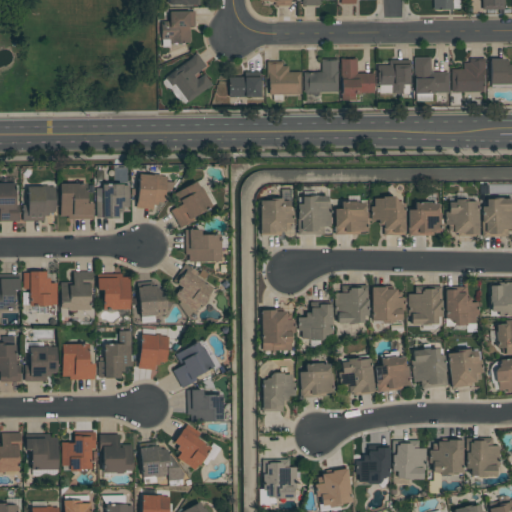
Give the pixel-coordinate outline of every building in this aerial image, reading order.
[(431,0),(432,10),(459,10),(458,0),(431,0)] [(480,0),(480,10),(504,10),(504,0),(480,0)] [(194,12),(168,11),(168,22),(165,22),(165,43),(189,43),(189,26),(193,26),(194,12)] [(163,76),(170,87),(175,84),(186,102),(211,86),(202,72),(206,69),(197,54),(163,76)] [(340,100),(353,100),(353,93),(373,93),(372,71),(355,72),(355,54),(339,55),(340,100)] [(511,84),(511,63),(503,64),(503,55),(488,56),(489,85),(511,84)] [(447,93),(447,71),(429,71),(429,56),(413,56),(413,93),(447,93)] [(336,58),(320,59),(320,71),(302,71),(302,93),(336,92),(336,58)] [(377,64),(377,86),(390,85),(390,93),(401,93),(401,85),(408,85),(408,58),(387,59),(388,63),(377,64)] [(483,92),(482,58),(461,59),(462,69),(450,69),(450,92),(483,92)] [(267,95),(300,94),(299,70),(287,70),(287,62),(266,62),(267,95)] [(259,97),(259,76),(228,76),(228,97),(259,97)] [(134,207),(151,209),(152,201),(162,202),(166,175),(139,171),(134,207)] [(0,221),(16,221),(15,180),(0,180),(0,221)] [(59,219),(88,218),(87,180),(58,180),(59,219)] [(128,207),(128,180),(101,181),(101,187),(95,188),(96,218),(117,218),(117,207),(128,207)] [(174,192),(181,204),(169,210),(177,226),(211,209),(196,181),(174,192)] [(26,221),(42,221),(42,213),(53,213),(54,185),(26,184),(26,221)] [(383,234),(403,234),(403,192),(371,192),(371,220),(383,220),(383,234)] [(322,232),(322,226),(328,226),(327,193),(300,193),(300,203),(297,203),(297,232),(322,232)] [(506,236),(507,229),(511,229),(511,222),(511,194),(484,194),(483,235),(506,236)] [(259,233),(284,234),(284,223),(292,224),(292,210),(287,210),(287,197),(259,196),(259,233)] [(333,233),(366,232),(365,199),(333,199),(333,233)] [(476,199),(453,199),(454,207),(446,207),(446,234),(476,233),(476,199)] [(406,209),(407,234),(439,234),(438,200),(413,200),(414,209),(406,209)] [(219,260),(218,228),(184,229),(185,261),(219,260)] [(28,305),(55,306),(55,280),(44,279),(44,270),(22,270),(22,289),(28,289),(28,305)] [(89,310),(90,271),(72,270),(72,281),(59,281),(58,309),(89,310)] [(173,298),(195,312),(212,288),(184,270),(174,285),(179,288),(173,298)] [(0,275),(0,309),(12,310),(12,291),(18,291),(18,275),(0,275)] [(128,275),(96,275),(95,290),(101,290),(101,308),(128,308),(128,275)] [(511,316),(511,281),(488,281),(488,316),(511,316)] [(137,316),(166,315),(165,288),(157,288),(157,282),(137,282),(137,316)] [(334,323),(364,323),(364,284),(334,284),(334,323)] [(370,284),(369,321),(401,322),(402,285),(370,284)] [(438,285),(408,285),(409,325),(439,324),(438,285)] [(444,326),(476,325),(475,302),(471,302),(470,291),(457,292),(456,285),(443,286),(444,326)] [(330,301),(306,301),(305,317),(298,317),(297,339),(321,340),(321,334),(329,334),(330,301)] [(260,351),(291,350),(290,307),(259,307),(260,351)] [(511,320),(494,321),(495,348),(502,348),(503,354),(511,353),(511,320)] [(130,331),(117,331),(118,339),(104,339),(104,362),(96,362),(97,378),(121,378),(121,367),(130,367),(130,331)] [(166,361),(167,335),(138,334),(137,368),(153,369),(154,360),(166,361)] [(89,341),(60,341),(60,378),(90,378),(89,341)] [(0,342),(0,381),(19,381),(19,367),(15,367),(14,343),(0,342)] [(174,353),(179,366),(171,370),(178,385),(211,369),(198,342),(174,353)] [(55,344),(26,345),(27,373),(23,373),(23,382),(45,381),(45,374),(56,373),(55,344)] [(445,385),(442,353),(436,353),(435,345),(410,348),(413,382),(418,381),(419,388),(445,385)] [(449,387),(480,384),(477,357),(476,357),(474,347),(445,351),(449,387)] [(371,392),(369,355),(345,356),(345,364),(339,365),(341,393),(371,392)] [(375,390),(407,388),(405,356),(379,357),(379,366),(374,367),(375,390)] [(511,357),(498,359),(499,369),(493,370),(496,393),(511,391),(511,357)] [(298,361),(299,396),(330,395),(330,361),(298,361)] [(261,409),(281,410),(282,398),(292,398),(292,372),(269,371),(270,367),(262,366),(261,409)] [(221,420),(220,391),(185,391),(186,421),(221,420)] [(197,470),(209,444),(179,430),(173,444),(179,447),(173,459),(197,470)] [(0,469),(18,470),(18,432),(0,431),(0,469)] [(60,466),(68,466),(68,470),(89,470),(89,448),(93,448),(93,431),(72,431),(72,441),(60,441),(60,466)] [(131,446),(117,446),(118,434),(100,433),(99,472),(130,472),(131,446)] [(56,470),(56,437),(23,437),(24,450),(29,450),(29,470),(56,470)] [(460,474),(461,438),(436,437),(435,451),(430,451),(430,473),(460,474)] [(482,437),(465,437),(465,477),(496,476),(496,445),(482,445),(482,437)] [(416,440),(392,440),(391,479),(422,479),(423,448),(415,448),(416,440)] [(380,483),(380,478),(387,478),(386,445),(374,445),(374,448),(366,448),(366,457),(355,457),(356,484),(380,483)] [(175,446),(139,447),(140,477),(166,476),(166,481),(176,481),(175,446)] [(293,467),(287,467),(287,459),(260,459),(260,490),(266,490),(266,499),(293,498),(293,467)] [(345,468),(319,471),(321,483),(315,484),(319,507),(350,503),(345,468)] [(139,511),(167,511),(168,495),(140,494),(139,511)] [(88,511),(89,501),(62,500),(61,511),(88,511)] [(204,511),(199,501),(179,511),(204,511)] [(484,511),(484,508),(476,510),(475,502),(450,507),(450,511),(484,511)] [(131,511),(131,503),(105,504),(105,511),(131,511)]
